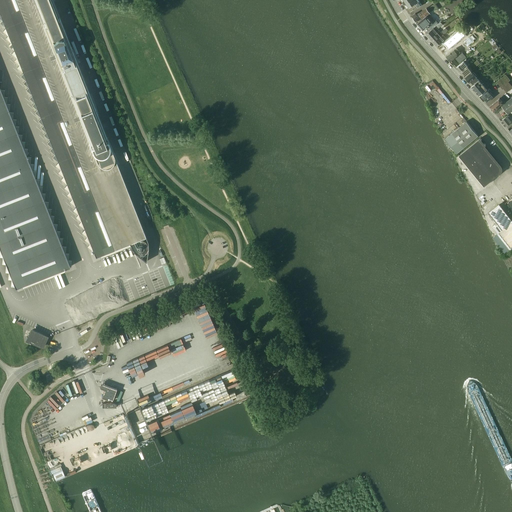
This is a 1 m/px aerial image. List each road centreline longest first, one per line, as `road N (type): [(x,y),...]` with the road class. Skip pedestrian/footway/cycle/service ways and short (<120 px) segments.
road 1 (tertiary): [(511,143),(392,0)]
road 2 (unclassified): [(74,349),(86,345),(103,317),(188,283)]
road 3 (unclassified): [(74,349),(62,317),(13,309),(0,275)]
